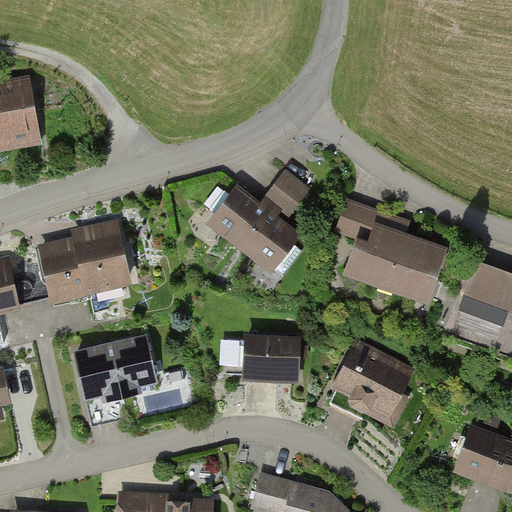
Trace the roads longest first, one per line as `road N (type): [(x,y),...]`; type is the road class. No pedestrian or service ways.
road 1 (residential): [(0,488),(256,429),(317,442),(364,476),(387,511)]
road 2 (residential): [(302,108),(225,147),(0,214)]
road 3 (residential): [(511,232),(422,195),(302,108)]
road 4 (track): [(0,55),(75,70),(114,106),(141,174)]
